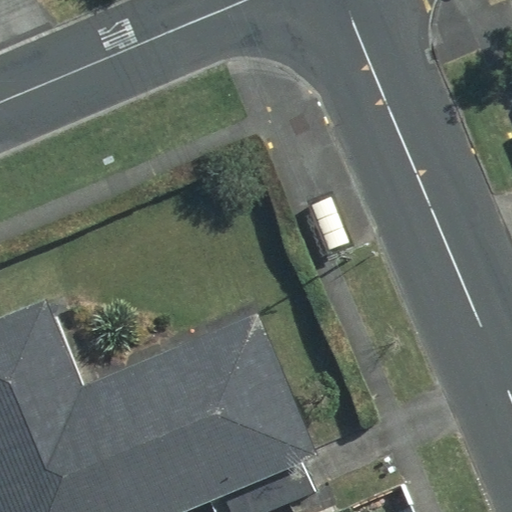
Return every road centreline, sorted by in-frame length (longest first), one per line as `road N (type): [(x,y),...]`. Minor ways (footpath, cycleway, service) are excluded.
road 1 (tertiary): [(347,0),(511,388)]
road 2 (residential): [(0,109),(258,0)]
